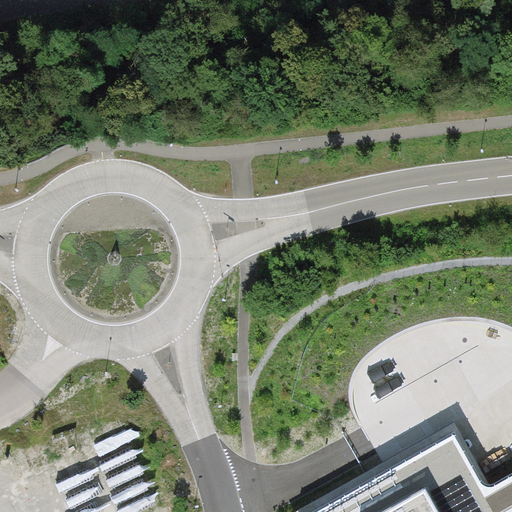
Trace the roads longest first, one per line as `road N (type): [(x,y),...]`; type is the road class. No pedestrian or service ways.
road 1 (primary): [(298,213),(511,174)]
road 2 (residential): [(224,511),(155,329)]
road 3 (primary): [(175,203),(144,181),(108,175),(73,184),(46,208)]
road 4 (primary): [(298,213),(175,203)]
